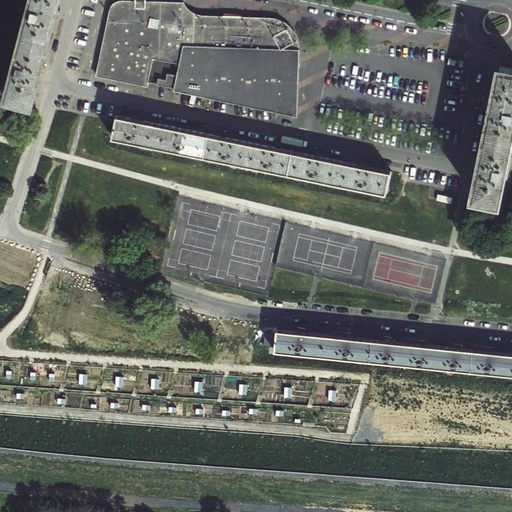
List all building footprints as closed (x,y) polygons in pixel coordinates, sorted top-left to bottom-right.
[(59,0),(31,0),(6,93),(31,100),(37,79),(58,3),(59,0)] [(174,92),(299,117),(302,47),(300,39),(298,32),(293,27),(291,24),(286,21),(279,18),(273,17),(262,17),(253,17),(229,16),(207,15),(204,15),(200,14),(197,12),(195,12),(191,9),(189,7),(188,6),(186,2),(124,1),(121,1),(119,3),(115,5),(114,8),(114,10),(112,16),(108,35),(104,54),(99,76),(110,79),(137,84),(148,86),(154,59),(180,64),(177,77),(168,75),(166,81),(158,79),(157,85),(175,88),(174,92)] [(479,165),(472,195),(495,200),(511,120),(511,68),(500,66),(495,88),(487,125),(483,146),(479,165)] [(117,116),(112,138),(386,194),(391,172),(349,164),(307,155),(263,146),(228,139),(191,131),(139,120),(117,116)] [(63,268),(51,309),(194,352),(201,329),(84,293),(89,275),(63,268)] [(296,331),(274,329),(271,348),(511,373),(511,353),(479,350),(440,346),(405,342),(368,338),(335,335),(296,331)]
